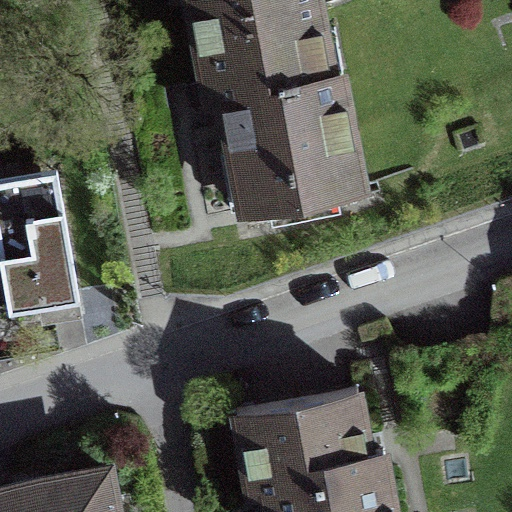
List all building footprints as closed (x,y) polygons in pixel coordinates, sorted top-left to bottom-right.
[(316,0),(191,0),(213,104),(225,102),(247,207),(363,183),(340,69),(331,71),(316,0)] [(56,165),(0,174),(0,257),(9,308),(79,296),(56,165)] [(492,339),(400,355),(413,428),(505,412),(492,339)] [(354,385),(237,406),(253,495),(267,493),(270,511),(391,511),(380,448),(366,450),(354,385)] [(114,511),(107,468),(0,486),(0,511),(114,511)]
